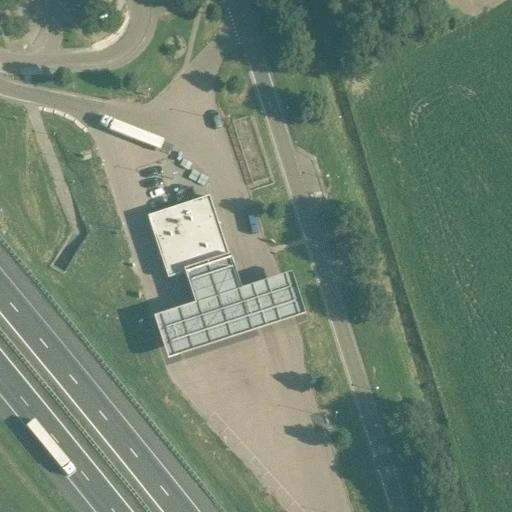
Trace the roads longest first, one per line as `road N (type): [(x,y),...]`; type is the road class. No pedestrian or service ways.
road 1 (motorway): [(176,511),(0,290)]
road 2 (motorway): [(0,374),(109,511)]
